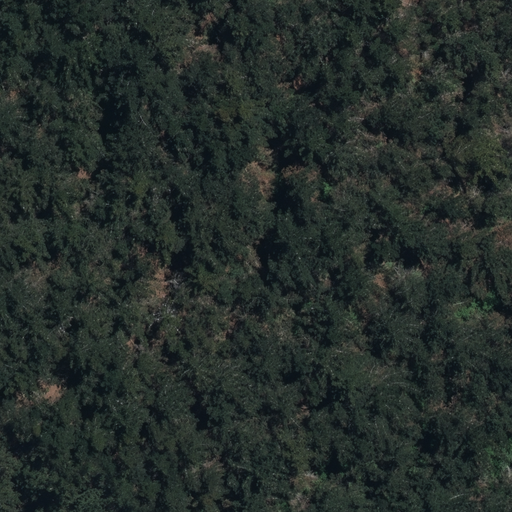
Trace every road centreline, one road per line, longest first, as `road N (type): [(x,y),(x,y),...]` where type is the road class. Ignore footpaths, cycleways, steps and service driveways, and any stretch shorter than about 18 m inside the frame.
road 1 (track): [(371,0),(358,248),(334,352),(363,366),(499,59),(511,52)]
road 2 (track): [(0,249),(50,169),(157,105),(179,0)]
